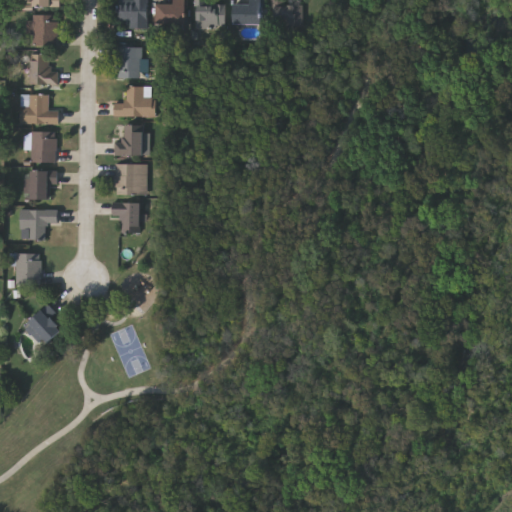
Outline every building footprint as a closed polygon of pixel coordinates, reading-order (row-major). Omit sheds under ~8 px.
[(35,0),(35,9),(61,9),(60,0),(35,0)] [(146,0),(146,27),(129,27),(129,19),(118,19),(118,4),(132,4),(132,0),(146,0)] [(224,4),(224,27),(194,27),(194,0),(206,0),(206,4),(224,4)] [(262,0),(262,24),(233,24),(233,4),(248,4),(248,0),(262,0)] [(295,5),(295,24),(271,24),(271,0),(282,0),(282,5),(295,5)] [(156,25),(156,2),(184,3),(184,25),(156,25)] [(56,14),(56,44),(30,45),(30,14),(56,14)] [(115,76),(115,47),(141,47),(141,76),(115,76)] [(30,83),(29,54),(48,54),(49,70),(57,70),(57,83),(30,83)] [(154,86),(154,116),(113,115),(113,95),(124,96),(124,85),(154,86)] [(58,123),(19,123),(19,103),(25,103),(25,94),(47,94),(47,110),(58,110),(58,123)] [(148,155),(114,155),(114,141),(123,141),(123,124),(148,124),(148,155)] [(55,130),(55,162),(30,162),(30,130),(55,130)] [(147,163),(147,194),(115,194),(115,163),(147,163)] [(57,184),(49,184),(49,198),(30,198),(30,169),(57,169),(57,184)] [(141,231),(121,231),(121,216),(112,216),(112,201),(141,201),(141,231)] [(44,239),(19,239),(19,209),(57,209),(57,223),(44,223),(44,239)] [(40,283),(14,283),(14,252),(40,252),(40,283)] [(23,326),(41,308),(61,328),(43,346),(23,326)]
